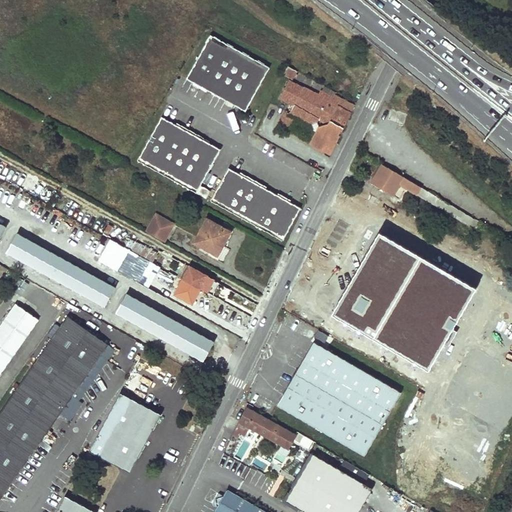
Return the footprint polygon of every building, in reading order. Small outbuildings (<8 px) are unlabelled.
[(211,34),(187,77),(246,110),(270,67),(211,34)] [(296,71),(287,66),(283,73),(293,78),(296,71)] [(290,81),(281,97),(290,101),(293,96),(296,98),(302,87),(290,81)] [(293,96),(290,101),(295,105),(291,112),(313,125),(317,121),(319,119),(321,120),(309,143),(330,154),(340,135),(338,134),(341,130),(342,131),(355,107),(336,96),(334,99),(321,92),(319,97),(302,87),(296,98),(293,96)] [(291,113),(287,111),(280,124),(288,129),(294,119),(289,116),(291,113)] [(196,192),(200,185),(221,148),(161,115),(138,158),(196,192)] [(374,163),(361,155),(355,166),(368,173),(374,163)] [(481,233),(486,226),(381,164),(371,183),(397,198),(401,191),(397,189),(400,185),(481,233)] [(229,168),(211,200),(282,240),(300,208),(229,168)] [(200,185),(196,192),(206,197),(210,190),(200,185)] [(157,214),(153,222),(170,231),(175,223),(157,214)] [(182,218),(178,227),(192,234),(196,225),(182,218)] [(231,233),(208,220),(195,242),(211,251),(209,253),(217,257),(231,233)] [(153,222),(148,231),(165,241),(170,231),(153,222)] [(16,230),(5,249),(104,305),(114,285),(16,230)] [(404,253),(368,232),(356,253),(376,265),(365,284),(378,292),(399,261),(404,253)] [(160,253),(138,241),(134,250),(140,253),(156,262),(160,253)] [(130,250),(123,246),(121,251),(128,254),(130,250)] [(171,273),(163,269),(164,266),(156,262),(140,253),(135,263),(140,266),(140,268),(158,277),(160,275),(168,279),(171,273)] [(333,294),(353,305),(365,284),(376,265),(356,253),(333,294)] [(373,299),(388,307),(393,299),(400,288),(403,290),(415,271),(412,269),(413,267),(410,266),(409,267),(399,261),(378,292),(373,299)] [(206,275),(190,266),(184,277),(200,286),(206,275)] [(175,294),(191,303),(194,296),(188,293),(193,284),(199,288),(200,286),(184,277),(175,294)] [(188,293),(194,296),(199,288),(193,284),(188,293)] [(403,290),(400,288),(393,299),(397,301),(403,290)] [(126,291),(115,310),(204,360),(214,341),(126,291)] [(457,309),(430,295),(421,311),(448,325),(457,309)] [(16,303),(0,325),(0,370),(38,318),(16,303)] [(109,345),(68,316),(0,412),(0,496),(2,498),(109,345)] [(368,329),(345,318),(335,334),(357,348),(368,329)] [(316,341),(279,405),(366,456),(403,393),(316,341)] [(187,460),(197,440),(129,402),(126,407),(130,409),(122,424),(117,422),(115,427),(144,442),(146,438),(187,460)] [(246,406),(239,420),(271,437),(288,446),(295,433),(246,406)] [(271,437),(239,420),(234,430),(266,446),(271,437)] [(300,433),(295,443),(310,450),(315,440),(300,433)] [(279,445),(278,453),(287,455),(289,447),(279,445)] [(333,478),(312,467),(308,474),(328,486),(333,478)] [(305,479),(326,491),(328,486),(308,474),(305,479)] [(212,511),(262,511),(226,490),(212,511)] [(96,511),(65,496),(56,511),(96,511)]
